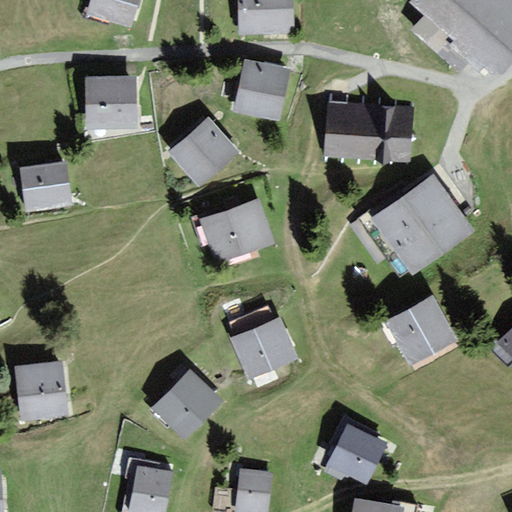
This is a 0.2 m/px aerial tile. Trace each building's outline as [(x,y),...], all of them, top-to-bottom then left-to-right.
[(130,25),(136,0),(90,0),(87,14),(130,25)] [(234,0),(235,34),(293,34),(293,0),(234,0)] [(511,54),(511,0),(439,0),(505,62),(511,54)] [(283,121),(293,70),(243,60),(232,111),(283,121)] [(141,129),(141,79),(85,79),(86,129),(141,129)] [(409,162),(412,110),(328,105),(325,157),(409,162)] [(199,193),(240,155),(207,119),(166,157),(199,193)] [(72,206),(66,164),(18,171),(24,213),(72,206)] [(471,229),(431,172),(365,218),(405,275),(471,229)] [(274,247),(258,198),(196,219),(212,267),(274,247)] [(453,338),(427,294),(384,319),(410,364),(453,338)] [(297,356),(279,316),(229,339),(248,379),(297,356)] [(511,362),(511,323),(493,342),(511,362)] [(68,419),(59,363),(13,370),(21,426),(68,419)] [(221,404),(185,370),(148,407),(185,442),(221,404)] [(361,490),(383,444),(342,424),(319,470),(361,490)] [(165,511),(174,469),(131,461),(121,511),(165,511)] [(267,511),(271,474),(236,471),(232,511),(267,511)] [(414,511),(415,507),(353,498),(351,511),(414,511)]
